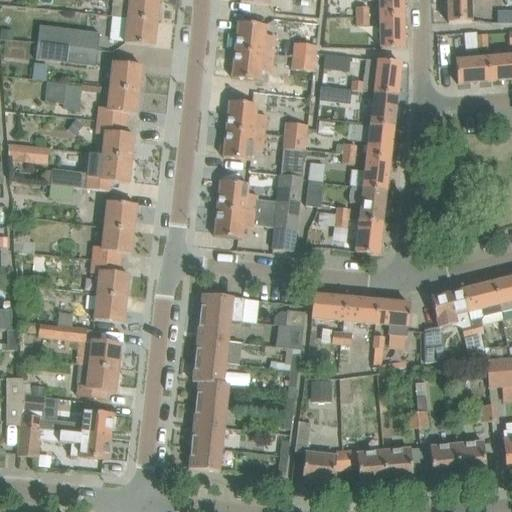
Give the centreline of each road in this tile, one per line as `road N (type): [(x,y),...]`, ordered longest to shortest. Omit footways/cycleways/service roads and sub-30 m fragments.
road 1 (residential): [(174,261),(199,0)]
road 2 (residential): [(141,504),(163,295),(174,261)]
road 3 (residential): [(402,282),(174,261)]
road 4 (residential): [(420,106),(402,282)]
